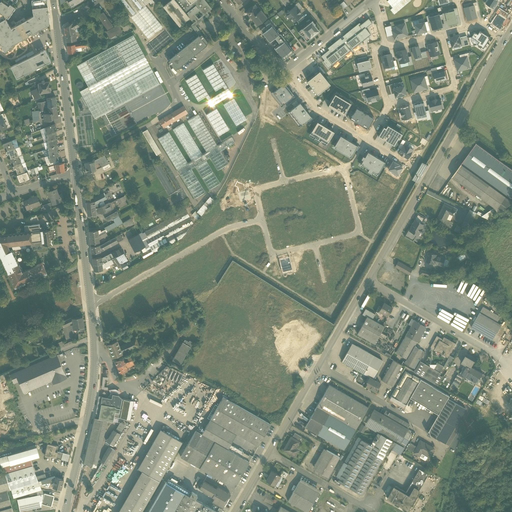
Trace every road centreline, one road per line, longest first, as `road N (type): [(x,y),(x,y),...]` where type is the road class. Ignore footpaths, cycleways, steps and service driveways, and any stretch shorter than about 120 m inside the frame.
road 1 (tertiary): [(65,511),(94,367),(74,173)]
road 2 (residential): [(366,281),(511,27)]
road 3 (residential): [(371,1),(283,71),(221,0)]
road 4 (unclassified): [(366,281),(500,358)]
road 5 (tertiary): [(74,173),(55,21)]
road 6 (unknown): [(133,383),(155,414),(122,501)]
road 7 (unclassified): [(371,511),(267,451)]
